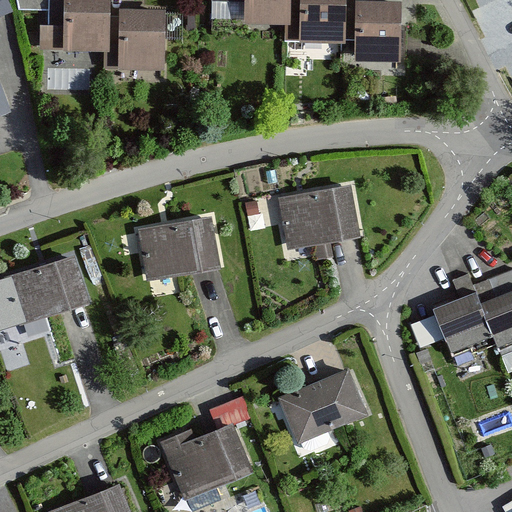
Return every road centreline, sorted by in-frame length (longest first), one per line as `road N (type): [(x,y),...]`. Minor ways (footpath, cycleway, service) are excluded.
road 1 (residential): [(493,133),(302,139),(187,162),(0,225)]
road 2 (residential): [(0,472),(373,304)]
road 3 (residential): [(373,304),(454,511)]
road 4 (residential): [(493,133),(444,221),(373,304)]
road 5 (residential): [(447,0),(497,85),(493,133)]
